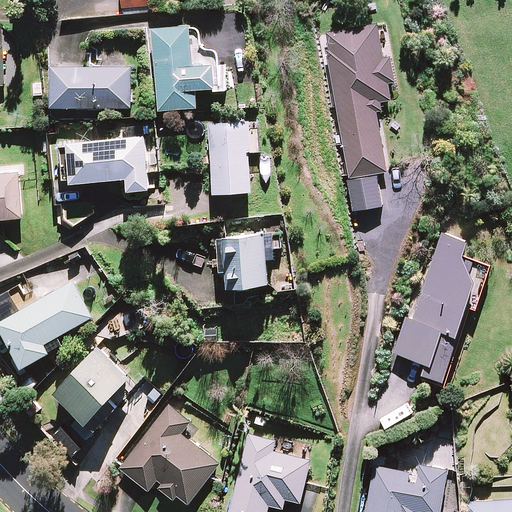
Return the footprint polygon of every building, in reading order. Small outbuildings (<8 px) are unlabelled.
[(151,9),(150,0),(121,0),(122,11),(151,9)] [(341,16),(337,0),(335,0),(313,5),(317,21),(341,16)] [(384,170),(376,116),(383,115),(381,101),(393,99),(386,55),(381,56),(376,23),(324,31),(353,209),(380,204),(375,171),(384,170)] [(193,56),(191,24),(153,25),(156,106),(194,105),(193,86),(215,85),(214,55),(193,56)] [(128,106),(129,65),(53,64),(52,104),(128,106)] [(250,189),(247,118),(208,120),(210,190),(250,189)] [(147,170),(159,169),(158,147),(150,147),(149,134),(67,139),(67,151),(60,151),(62,176),(69,175),(69,180),(125,176),(126,188),(148,186),(147,170)] [(23,169),(1,169),(1,217),(23,217),(23,169)] [(468,241),(441,232),(413,318),(407,316),(396,352),(426,361),(422,373),(444,380),(468,306),(476,309),(490,266),(463,257),(468,241)] [(267,282),(264,233),(221,236),(223,285),(267,282)] [(91,315),(72,281),(0,320),(0,322),(23,364),(61,344),(56,335),(91,315)] [(129,375),(98,345),(55,391),(86,421),(129,375)] [(156,390),(147,382),(133,397),(142,405),(156,390)] [(191,421),(166,402),(144,433),(146,435),(122,468),(150,489),(156,480),(188,504),(219,461),(181,433),(191,421)] [(274,449),(276,440),(246,433),(227,511),(266,511),(268,503),(283,507),(285,497),(300,500),(311,458),(282,451),(274,449)] [(440,511),(447,468),(421,464),(419,472),(373,465),(365,511),(440,511)] [(511,511),(511,498),(466,503),(467,511),(511,511)]
